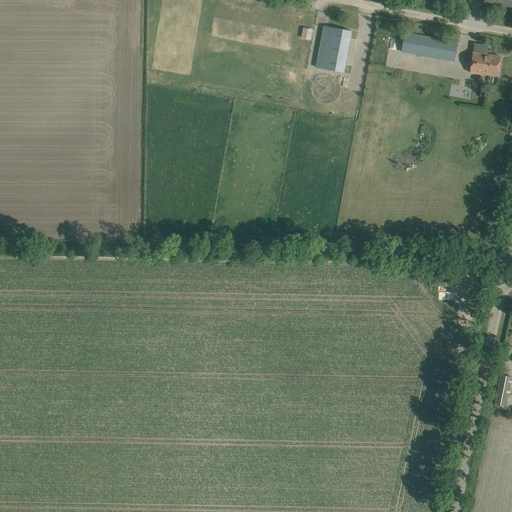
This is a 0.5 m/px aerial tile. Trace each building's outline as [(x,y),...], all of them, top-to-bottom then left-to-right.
[(511,0),(485,0),(484,5),(511,9),(511,0)] [(317,68),(343,73),(352,31),(325,26),(317,68)] [(303,29),(302,37),(312,39),(313,31),(303,29)] [(404,33),(401,51),(454,61),(458,42),(404,33)] [(470,72),(498,76),(501,56),(473,52),(470,72)] [(274,59),(271,76),(295,81),(293,93),(298,94),(301,82),(299,82),(302,66),(284,63),(284,61),(274,59)] [(430,286),(439,286),(453,286),(453,270),(430,270),(430,286)] [(495,403),(506,405),(511,377),(501,375),(495,403)]
